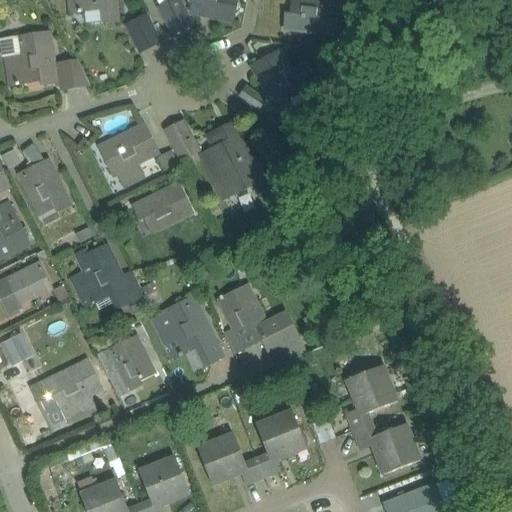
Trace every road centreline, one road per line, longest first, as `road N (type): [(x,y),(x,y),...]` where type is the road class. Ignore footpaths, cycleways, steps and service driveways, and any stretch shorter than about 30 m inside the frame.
road 1 (track): [(511,497),(386,202),(439,63)]
road 2 (residential): [(0,141),(192,78),(386,202)]
